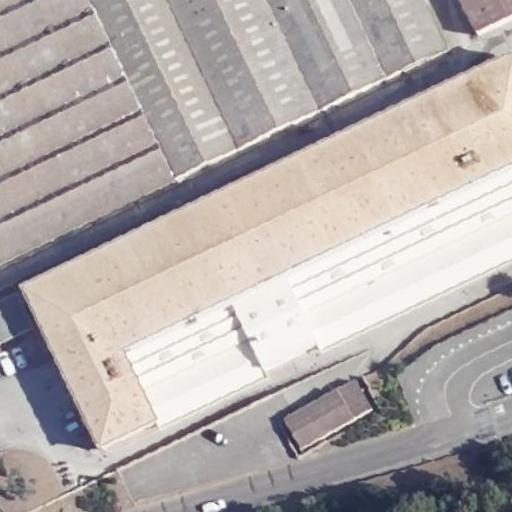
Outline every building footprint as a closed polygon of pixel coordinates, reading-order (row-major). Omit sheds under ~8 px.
[(0,0),(0,269),(448,55),(421,0),(0,0)] [(511,0),(454,0),(470,33),(511,12),(511,0)] [(95,451),(152,422),(156,431),(261,380),(257,371),(311,346),(315,355),(511,260),(511,61),(509,56),(18,292),(95,451)] [(12,295),(0,300),(0,341),(28,328),(12,295)] [(298,431),(369,390),(352,360),(281,401),(298,431)]
